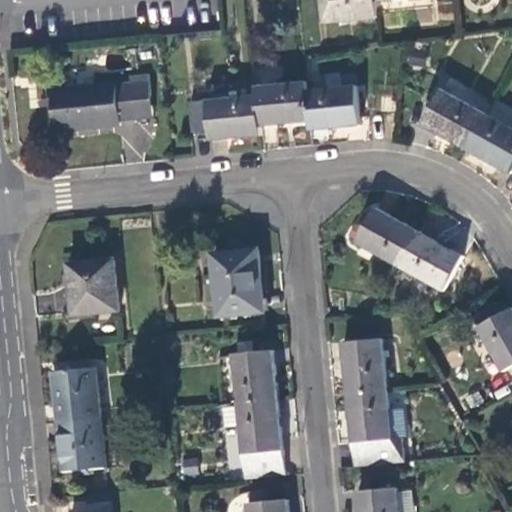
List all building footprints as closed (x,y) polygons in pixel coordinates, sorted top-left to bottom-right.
[(321,0),(324,22),(371,16),(369,0),(321,0)] [(129,85),(50,93),(55,132),(118,126),(117,121),(133,119),(130,98),(149,96),(146,74),(128,76),(129,85)] [(256,127),(307,120),(303,91),(301,80),(251,86),(253,96),(256,127)] [(356,85),(303,91),(307,120),(308,129),(360,123),(356,85)] [(420,121),(463,144),(482,109),(439,86),(420,121)] [(151,118),(149,96),(130,98),(133,119),(151,118)] [(210,140),(257,134),(256,127),(253,96),(206,102),(210,140)] [(511,106),(494,97),(487,112),(511,125),(511,106)] [(191,132),(208,130),(206,102),(188,104),(191,132)] [(511,125),(487,112),(482,109),(463,144),(508,168),(510,165),(511,166),(511,125)] [(357,242),(400,265),(418,229),(377,206),(357,242)] [(464,254),(418,229),(400,265),(445,289),(464,254)] [(266,309),(260,247),(216,251),(221,313),(266,309)] [(119,310),(115,258),(70,262),(75,313),(119,310)] [(506,368),(511,364),(511,307),(482,324),(506,368)] [(344,338),(349,387),(388,383),(383,334),(344,338)] [(235,350),(240,401),(279,397),(274,345),(235,350)] [(55,371),(60,420),(102,415),(98,368),(55,371)] [(349,387),(356,464),(406,458),(404,431),(411,431),(408,401),(390,403),(388,383),(349,387)] [(279,397),(240,401),(247,476),(287,471),(279,397)] [(107,466),(102,415),(60,420),(65,469),(107,466)] [(359,488),(361,511),(415,511),(414,488),(399,488),(399,485),(359,488)] [(250,499),(250,511),(290,511),(289,495),(250,499)]
